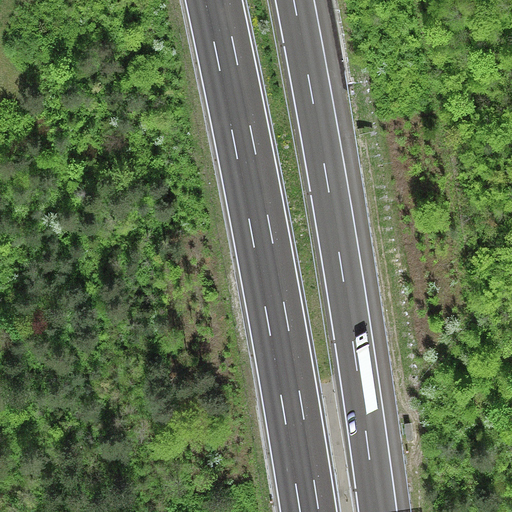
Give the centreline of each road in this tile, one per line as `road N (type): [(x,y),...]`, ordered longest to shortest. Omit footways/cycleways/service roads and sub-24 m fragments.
road 1 (motorway): [(212,0),(307,511)]
road 2 (motorway): [(386,511),(301,0)]
